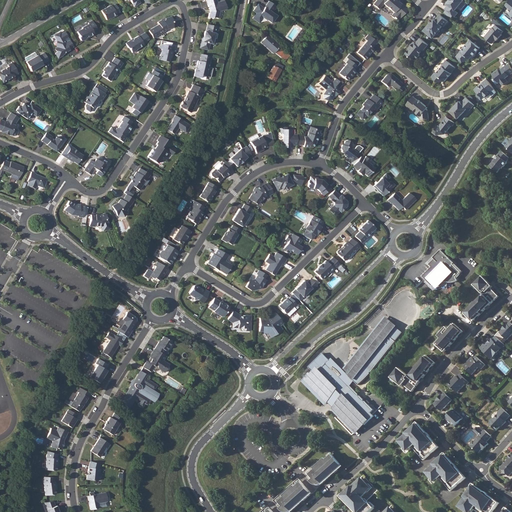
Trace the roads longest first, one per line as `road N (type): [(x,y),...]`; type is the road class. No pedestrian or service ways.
road 1 (residential): [(68,178),(90,193),(107,187),(161,107),(188,34),(182,5),(171,3),(121,31),(79,73),(0,104)]
road 2 (residential): [(186,265),(260,304),(365,204)]
road 3 (residential): [(145,330),(78,452),(77,511)]
road 4 (residential): [(320,165),(285,163),(247,179),(186,265)]
road 5 (residential): [(276,382),(309,345),(355,315),(405,257)]
road 6 (residential): [(391,244),(264,370)]
road 7 (residential): [(511,45),(442,95),(385,54)]
road 8 (residential): [(418,406),(511,298)]
road 9 (residential): [(511,108),(473,148),(431,212)]
road 10 (residential): [(385,54),(343,104),(320,165)]
road 11 (residential): [(325,497),(418,406)]
road 12 (residential): [(210,511),(191,464),(235,410)]
